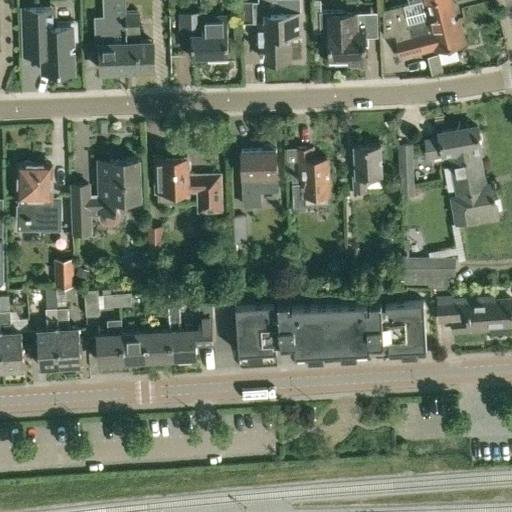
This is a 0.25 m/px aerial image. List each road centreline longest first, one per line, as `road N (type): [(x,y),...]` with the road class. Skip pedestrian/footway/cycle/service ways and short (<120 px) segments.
road 1 (residential): [(0,109),(402,98),(511,80)]
road 2 (residential): [(0,400),(511,368)]
